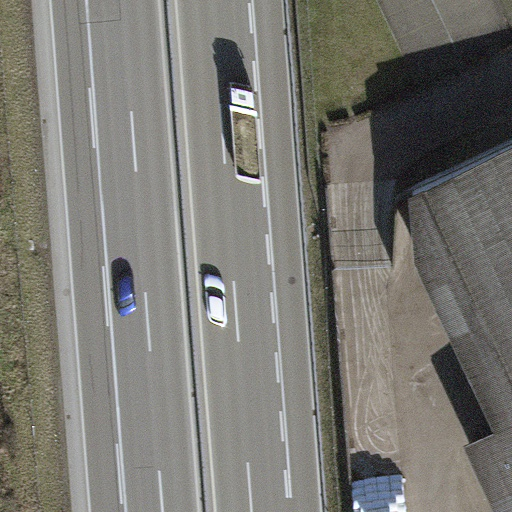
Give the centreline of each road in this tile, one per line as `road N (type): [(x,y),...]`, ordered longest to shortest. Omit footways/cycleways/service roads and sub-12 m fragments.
road 1 (motorway): [(256,511),(216,0)]
road 2 (motorway): [(122,0),(161,511)]
